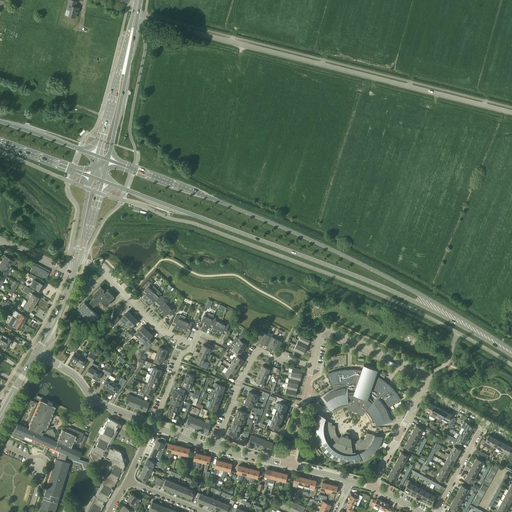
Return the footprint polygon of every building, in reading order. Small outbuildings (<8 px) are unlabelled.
[(78,11),(79,8),(75,7),(76,1),(71,0),(68,0),(65,15),(75,18),(77,10),(78,11)] [(12,256),(10,259),(5,255),(1,261),(9,266),(11,263),(14,265),(17,260),(12,256)] [(9,266),(1,261),(0,262),(0,268),(3,270),(1,272),(6,276),(10,271),(12,268),(9,266)] [(45,279),(50,271),(34,263),(30,271),(45,279)] [(31,285),(30,287),(33,289),(34,288),(35,288),(41,292),(44,285),(39,282),(36,280),(35,279),(36,277),(35,276),(33,279),(31,282),(32,282),(31,285)] [(145,294),(144,295),(148,300),(155,292),(158,289),(153,285),(152,287),(149,284),(145,289),(144,290),(146,293),(145,294)] [(28,294),(31,289),(25,286),(23,291),(28,294)] [(106,291),(101,286),(92,295),(95,297),(92,299),(93,299),(87,305),(92,309),(97,304),(100,300),(106,306),(110,302),(110,301),(114,297),(107,290),(106,291)] [(155,292),(148,300),(152,303),(152,304),(153,303),(155,301),(157,303),(163,297),(161,295),(162,293),(158,289),(155,292)] [(32,293),(28,300),(34,304),(39,297),(32,293)] [(158,307),(157,308),(161,312),(168,304),(164,300),(165,299),(163,297),(157,303),(159,305),(158,307)] [(28,300),(23,307),(31,311),(35,305),(28,300)] [(21,306),(21,305),(13,301),(11,304),(19,309),(21,306)] [(92,309),(87,305),(85,302),(78,309),(83,314),(83,315),(90,322),(93,318),(95,320),(99,316),(92,309)] [(168,304),(161,312),(165,316),(166,315),(168,313),(170,315),(176,309),(173,307),(172,308),(168,304)] [(125,324),(133,316),(128,311),(120,319),(121,321),(125,324)] [(14,318),(23,323),(27,317),(18,312),(14,318)] [(205,313),(201,322),(204,323),(203,324),(203,325),(208,327),(210,324),(212,318),(213,317),(214,315),(208,313),(208,314),(205,313)] [(176,315),(173,322),(176,323),(175,325),(174,327),(180,329),(184,320),(179,318),(180,316),(176,315)] [(12,317),(8,324),(13,327),(14,325),(20,329),(23,323),(14,318),(12,316),(12,317)] [(129,329),(130,328),(132,326),(138,321),(133,316),(125,324),(129,329)] [(212,318),(210,324),(212,325),(211,328),(211,329),(216,331),(220,322),(215,320),(216,318),(213,317),(212,318)] [(184,320),(180,329),(185,332),(186,330),(187,328),(190,330),(193,322),(190,321),(189,322),(184,320)] [(220,322),(216,331),(222,334),(222,333),(223,330),(226,332),(230,324),(226,322),(225,324),(220,322)] [(139,340),(148,331),(143,326),(138,332),(137,331),(135,333),(133,331),(128,336),(124,340),(126,342),(131,338),(134,335),(139,340)] [(147,341),(153,336),(148,331),(139,340),(143,344),(140,348),(143,351),(146,348),(148,346),(145,343),(147,341)] [(243,331),(241,336),(247,340),(249,335),(243,331)] [(262,343),(267,334),(262,331),(257,341),(262,343)] [(308,345),(310,339),(303,336),(304,333),(302,332),(298,340),(308,345)] [(0,342),(2,344),(1,345),(5,347),(6,346),(8,347),(11,343),(12,342),(12,341),(13,340),(2,334),(1,335),(0,334),(0,342)] [(267,346),(272,336),(267,334),(262,343),(267,346)] [(236,336),(233,341),(243,348),(247,343),(245,342),(247,340),(241,336),(239,338),(238,338),(236,336)] [(272,348),(276,338),(272,336),(267,346),(272,348)] [(154,345),(158,341),(156,338),(148,346),(146,348),(148,350),(153,345),(154,345)] [(276,350),(281,341),(276,338),(272,348),(276,350)] [(308,345),(298,340),(296,345),(305,349),(306,349),(306,348),(308,345)] [(240,353),(243,348),(233,341),(230,346),(232,348),(231,351),(237,355),(239,352),(240,353)] [(213,345),(206,342),(205,345),(203,344),(201,350),(209,353),(210,350),(209,350),(210,348),(212,348),(213,345)] [(305,349),(296,345),(294,350),(303,355),(305,351),(306,349),(305,349)] [(165,356),(168,350),(159,347),(157,353),(165,356)] [(141,354),(140,357),(145,359),(146,356),(143,355),(148,350),(146,348),(141,354)] [(209,353),(201,350),(199,352),(195,350),(194,353),(198,355),(206,358),(207,356),(208,356),(209,353)] [(74,353),(70,360),(72,361),(72,362),(75,364),(76,363),(80,356),(74,353)] [(163,362),(165,356),(157,353),(155,359),(154,359),(153,362),(160,364),(161,361),(163,362)] [(76,363),(75,364),(79,366),(79,365),(82,367),(86,360),(87,358),(81,354),(80,357),(80,356),(76,363)] [(196,360),(195,363),(197,364),(197,365),(207,369),(209,362),(206,361),(205,360),(206,358),(198,355),(196,360)] [(240,364),(243,359),(237,355),(234,359),(240,364)] [(233,359),(232,358),(231,360),(232,361),(231,364),(237,368),(240,364),(234,359),(233,359)] [(92,377),(95,379),(96,379),(98,380),(100,376),(101,375),(104,377),(106,373),(110,366),(111,365),(107,362),(103,370),(98,367),(97,368),(96,370),(92,377)] [(234,373),(237,368),(231,364),(228,368),(234,373)] [(263,365),(261,370),(268,374),(269,371),(272,373),(273,370),(274,367),(268,364),(266,367),(266,366),(263,365)] [(376,423),(392,421),(391,416),(389,412),(389,410),(390,410),(388,407),(401,399),(398,393),(394,388),(389,383),(388,384),(387,382),(383,379),(378,376),(376,375),(378,369),(364,365),(362,370),(360,370),(354,369),(349,369),(349,370),(348,370),(347,370),(347,369),(340,370),(333,371),(326,373),(333,388),(328,390),(324,393),(320,396),(328,405),(326,408),(331,411),(332,412),(333,412),(334,412),(335,411),(338,409),(339,409),(341,408),(343,407),(346,406),(348,406),(348,408),(348,409),(352,410),(356,410),(359,412),(362,414),(365,410),(366,409),(368,411),(370,413),(371,416),(372,418),(373,421),(376,420),(376,423)] [(90,367),(86,373),(89,375),(88,375),(92,377),(96,370),(97,368),(94,366),(93,368),(90,367)] [(160,376),(162,370),(154,367),(151,373),(160,376)] [(234,373),(228,368),(225,372),(224,372),(223,372),(222,372),(222,373),(221,373),(221,374),(227,378),(228,375),(231,378),(234,373)] [(261,370),(258,375),(266,379),(266,378),(268,374),(261,370)] [(193,382),(195,376),(187,372),(184,379),(193,382)] [(157,382),(160,376),(151,373),(149,379),(157,382)] [(106,380),(103,386),(105,388),(108,390),(112,383),(114,381),(115,378),(110,375),(109,374),(109,375),(106,380)] [(265,387),(269,380),(266,379),(258,375),(255,380),(259,382),(258,384),(265,387)] [(208,376),(205,386),(207,387),(209,380),(213,381),(214,379),(208,376)] [(108,390),(112,392),(114,393),(115,392),(118,387),(121,388),(122,389),(127,380),(122,377),(118,384),(114,381),(112,383),(108,390)] [(149,379),(147,378),(146,381),(148,382),(147,385),(155,388),(157,382),(149,379)] [(191,388),(193,382),(184,379),(182,385),(191,388)] [(223,393),(225,386),(215,382),(214,386),(215,387),(214,389),(223,393)] [(147,385),(144,384),(141,392),(145,393),(146,391),(153,394),(155,388),(147,385)] [(221,398),(223,393),(214,389),(212,395),(221,398)] [(287,397),(287,394),(295,396),(297,391),(286,389),(285,394),(285,397),(287,397)] [(182,400),(184,394),(176,390),(173,397),(182,400)] [(255,401),(257,395),(249,391),(247,398),(255,401)] [(132,406),(135,397),(128,394),(124,403),(132,406)] [(219,404),(221,398),(212,395),(210,401),(219,404)] [(275,401),(276,398),(270,396),(269,399),(267,405),(269,406),(271,399),(275,401)] [(139,409),(142,400),(135,397),(132,406),(139,409)] [(171,402),(179,405),(182,400),(173,397),(172,399),(171,398),(170,401),(171,402)] [(254,404),(255,401),(247,398),(244,404),(253,407),(253,406),(254,406),(254,404)] [(45,446),(44,448),(47,450),(48,447),(50,448),(51,446),(59,450),(57,458),(55,458),(44,495),(45,496),(40,510),(45,511),(53,511),(69,462),(68,461),(63,460),(65,453),(78,459),(81,452),(70,447),(73,441),(78,444),(83,433),(73,428),(71,433),(62,429),(58,437),(54,436),(54,435),(54,434),(54,433),(54,432),(53,431),(52,431),(52,430),(51,430),(50,430),(49,430),(48,430),(47,430),(46,431),(45,431),(45,432),(44,432),(55,406),(51,405),(52,402),(48,400),(47,403),(41,400),(29,425),(30,425),(28,428),(17,423),(12,434),(23,438),(25,435),(32,438),(31,442),(43,448),(44,445),(45,446)] [(146,411),(150,402),(142,400),(139,409),(146,411)] [(216,411),(219,404),(210,401),(208,407),(216,411)] [(177,411),(179,405),(171,402),(169,408),(177,411)] [(285,412),(287,405),(279,402),(276,409),(285,412)] [(431,412),(435,405),(429,402),(425,409),(431,412)] [(435,418),(436,415),(437,415),(440,408),(435,405),(431,412),(429,415),(435,418)] [(175,417),(177,411),(169,408),(167,414),(175,417)] [(442,418),(446,411),(440,408),(437,415),(440,416),(438,420),(441,421),(442,418)] [(283,418),(285,412),(276,409),(274,414),(283,418)] [(246,413),(238,410),(235,416),(244,419),(245,416),(247,417),(248,413),(246,413)] [(450,424),(453,418),(450,417),(452,414),(446,411),(442,418),(448,421),(448,423),(450,424)] [(281,423),(283,418),(274,414),(272,420),(281,423)] [(332,422),(325,420),(326,417),(318,414),(318,415),(317,418),(316,420),(316,422),(315,423),(316,423),(315,426),(315,428),(315,430),(315,431),(316,434),(316,436),(317,438),(317,439),(318,442),(319,444),(320,445),(319,446),(320,447),(322,449),(323,451),(324,452),(325,453),(327,455),(329,456),(329,457),(330,457),(332,458),(334,459),(336,460),(338,461),(340,462),(340,461),(342,462),(344,463),(346,463),(348,463),(350,463),(353,463),(354,463),(356,463),(356,462),(358,462),(361,461),(362,461),(362,460),(363,459),(366,458),(368,457),(369,456),(370,455),(372,454),(374,452),(375,451),(376,450),(378,448),(379,446),(380,444),(381,443),(382,441),(382,438),(383,437),(367,432),(366,434),(365,436),(364,438),(363,440),(360,437),(360,438),(358,440),(355,441),(352,442),(351,437),(350,432),(349,432),(348,432),(347,432),(347,431),(346,431),(343,434),(339,438),(337,435),(336,432),(335,429),(335,425),(332,425),(332,422)] [(193,428),(196,418),(189,416),(186,425),(193,428)] [(242,425),(244,419),(235,416),(233,421),(242,425)] [(99,511),(125,466),(120,451),(113,448),(112,449),(107,446),(118,426),(120,427),(122,426),(121,424),(110,418),(108,421),(107,421),(88,456),(89,457),(91,457),(88,462),(78,459),(65,453),(63,460),(68,461),(69,459),(82,463),(84,468),(97,464),(102,455),(111,460),(112,462),(99,486),(95,487),(96,491),(85,511),(75,511),(74,511),(76,509),(69,506),(66,511),(99,511)] [(200,430),(204,421),(196,418),(193,428),(200,430)] [(278,430),(281,423),(272,420),(270,426),(278,430)] [(207,433),(212,421),(210,421),(209,423),(204,421),(200,430),(207,433)] [(239,430),(242,425),(233,421),(231,427),(239,430)] [(464,421),(461,426),(464,428),(470,432),(471,432),(474,426),(467,422),(464,421)] [(420,434),(423,428),(416,425),(413,430),(420,434)] [(227,433),(229,433),(229,434),(231,434),(230,436),(236,439),(239,430),(231,427),(230,430),(229,429),(227,433)] [(467,437),(470,432),(464,428),(461,434),(467,437)] [(417,439),(420,434),(413,430),(410,435),(417,439)] [(464,443),(467,437),(461,434),(459,433),(456,438),(446,433),(445,436),(450,439),(461,445),(463,442),(464,443)] [(483,439),(481,443),(489,448),(491,444),(495,437),(489,434),(486,440),(483,439)] [(82,448),(87,437),(84,435),(79,447),(82,448)] [(255,447),(259,438),(251,435),(248,444),(255,447)] [(414,445),(417,439),(410,435),(407,441),(414,445)] [(164,450),(165,446),(167,442),(165,441),(166,439),(159,436),(156,442),(157,442),(155,446),(156,447),(164,450)] [(491,444),(489,448),(491,449),(493,446),(497,447),(501,440),(495,437),(491,444)] [(262,449),(266,440),(259,438),(255,447),(262,449)] [(270,452),(273,443),(266,440),(262,449),(270,452)] [(501,440),(497,447),(500,449),(499,451),(501,453),(502,451),(506,443),(501,440)] [(411,450),(414,445),(407,441),(404,446),(411,450)] [(461,449),(460,448),(461,446),(456,443),(454,445),(453,449),(449,446),(447,448),(451,451),(458,455),(461,449)] [(511,446),(506,443),(502,451),(508,454),(508,455),(510,457),(510,456),(511,453),(511,450),(511,447),(511,446)] [(156,447),(152,457),(159,461),(164,450),(156,447)] [(485,457),(486,454),(476,448),(475,451),(485,457)] [(445,454),(449,456),(456,460),(458,455),(451,451),(450,454),(446,452),(445,454)] [(406,461),(409,455),(402,452),(399,457),(406,461)] [(453,465),(456,460),(449,456),(446,462),(453,465)] [(159,461),(152,457),(151,460),(148,459),(145,465),(153,468),(155,462),(161,465),(162,462),(159,461)] [(403,466),(406,461),(399,457),(396,462),(403,466)] [(481,466),(484,461),(477,457),(474,463),(481,466)] [(400,472),(403,466),(396,462),(393,468),(400,472)] [(450,471),(453,465),(446,462),(443,467),(450,471)] [(478,472),(481,466),(474,463),(471,468),(478,472)] [(145,465),(143,470),(150,474),(152,475),(154,471),(151,470),(153,468),(145,465)] [(447,476),(450,471),(443,467),(440,472),(447,476)] [(397,477),(400,472),(393,468),(390,473),(397,477)] [(475,477),(478,472),(471,468),(468,473),(475,477)] [(143,470),(140,477),(143,478),(147,480),(148,477),(148,478),(149,478),(151,477),(152,477),(152,475),(150,474),(143,470)] [(275,479),(277,471),(271,470),(270,477),(268,482),(273,483),(275,479)] [(440,472),(437,478),(444,482),(447,476),(440,472)] [(394,482),(397,477),(390,473),(387,478),(394,482)] [(478,482),(479,480),(475,477),(468,473),(465,479),(472,483),(473,480),(478,482)] [(168,489),(171,481),(166,479),(163,478),(159,485),(162,487),(168,489)] [(410,491),(413,487),(414,484),(409,482),(410,480),(407,478),(403,485),(406,487),(405,488),(410,491)] [(174,491),(177,484),(171,481),(168,489),(174,491)] [(180,494),(183,486),(177,484),(174,491),(180,494)] [(416,494),(419,487),(414,484),(413,487),(410,491),(416,494)] [(462,484),(459,490),(466,493),(469,488),(462,484)] [(189,489),(186,496),(192,499),(195,491),(192,490),(193,486),(191,485),(189,489)] [(183,486),(180,494),(186,496),(189,489),(183,486)] [(421,497),(425,490),(419,487),(416,494),(421,497)] [(426,500),(430,493),(425,490),(421,497),(426,500)] [(463,499),(466,493),(459,490),(456,495),(463,499)] [(355,504),(355,503),(358,505),(361,499),(363,496),(362,496),(355,492),(354,496),(351,495),(349,500),(355,504)] [(206,495),(200,493),(197,500),(203,503),(206,495)] [(432,503),(436,496),(430,493),(426,500),(432,503)] [(136,508),(139,503),(137,502),(139,498),(131,494),(128,499),(131,501),(129,504),(136,508)] [(209,505),(212,498),(206,495),(203,503),(209,505)] [(460,504),(463,499),(456,495),(453,501),(460,504)] [(510,504),(511,499),(511,498),(506,495),(503,500),(510,504)] [(215,508),(218,500),(212,498),(209,505),(215,508)] [(383,501),(378,498),(377,500),(373,499),(371,503),(374,505),(380,508),(383,501)] [(232,508),(235,500),(231,499),(229,505),(224,503),(221,510),(225,511),(226,511),(229,507),(232,508)] [(221,510),(224,503),(218,500),(215,508),(221,510)] [(347,510),(349,511),(351,511),(355,504),(349,500),(346,506),(348,507),(347,510)] [(507,510),(510,504),(503,500),(502,502),(500,506),(507,510)] [(329,509),(331,504),(333,505),(334,503),(329,501),(328,503),(324,501),(322,506),(329,509)] [(387,511),(388,511),(391,508),(388,507),(389,504),(383,501),(380,508),(386,511),(387,511)] [(458,508),(460,504),(453,501),(450,506),(457,510),(458,508)] [(155,511),(158,504),(152,502),(149,509),(155,511)]
